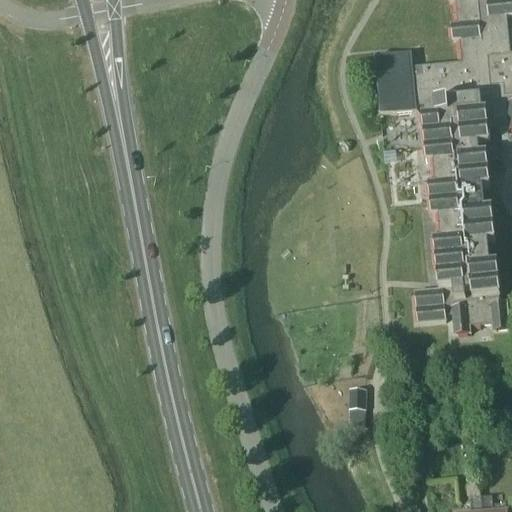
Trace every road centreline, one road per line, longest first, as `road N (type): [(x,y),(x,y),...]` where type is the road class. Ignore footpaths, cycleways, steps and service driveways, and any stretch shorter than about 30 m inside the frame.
road 1 (unclassified): [(272,511),(223,352),(210,251),(224,155),(285,0)]
road 2 (primary): [(200,511),(121,135)]
road 3 (primary): [(121,135),(113,10)]
road 4 (primary): [(86,15),(121,135)]
